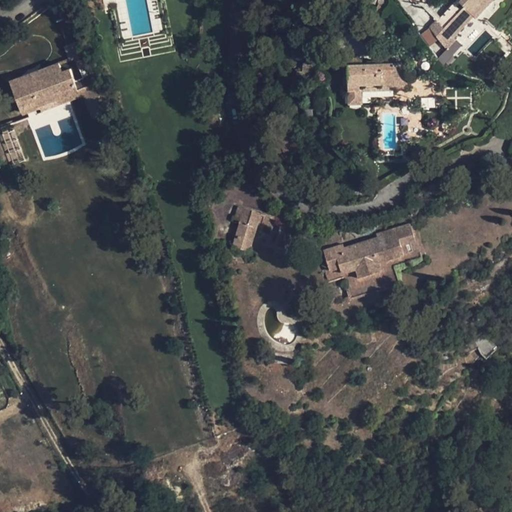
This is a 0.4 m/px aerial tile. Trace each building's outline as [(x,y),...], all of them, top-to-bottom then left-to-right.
[(460,0),(460,1),(458,0),(456,0),(451,5),(458,12),(451,19),(443,20),(440,24),(436,20),(429,27),(446,49),(456,39),(454,37),(474,16),(476,18),(492,0),(460,0)] [(11,80),(24,111),(70,94),(66,85),(82,79),(75,58),(81,56),(78,46),(68,49),(72,57),(11,80)] [(407,63),(347,65),(349,98),(363,97),(363,90),(394,89),(394,87),(408,87),(407,63)] [(317,74),(297,72),(296,88),(315,90),(317,74)] [(15,130),(1,134),(11,164),(25,159),(15,130)] [(257,224),(275,228),(278,216),(237,207),(234,219),(238,220),(232,246),(251,250),(257,224)] [(343,244),(323,251),(329,271),(340,268),(342,273),(357,269),(359,277),(382,269),(380,262),(404,254),(401,245),(415,241),(410,224),(376,234),(377,237),(344,248),(343,244)] [(476,341),(481,355),(494,351),(488,336),(476,341)]
